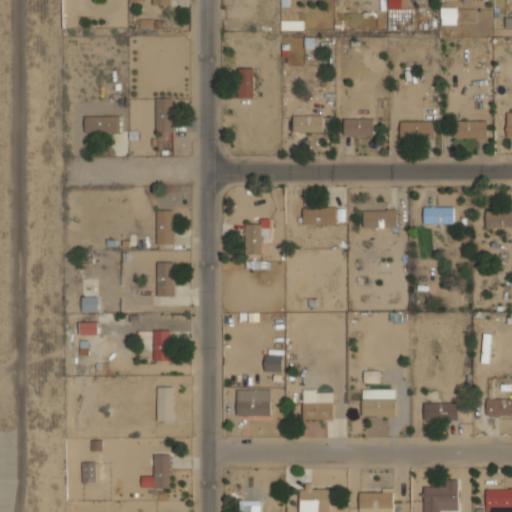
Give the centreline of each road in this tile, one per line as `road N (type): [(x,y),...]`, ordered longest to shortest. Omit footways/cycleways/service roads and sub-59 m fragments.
road 1 (residential): [(205,0),(208,511)]
road 2 (residential): [(511,172),(69,172)]
road 3 (residential): [(511,457),(207,461)]
